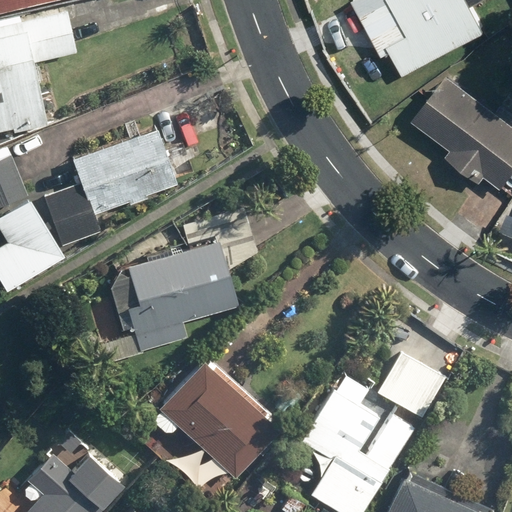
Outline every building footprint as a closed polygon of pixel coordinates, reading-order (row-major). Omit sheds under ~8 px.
[(0,0),(0,11),(47,0),(0,0)] [(402,74),(481,32),(468,7),(481,0),(351,0),(350,1),(380,58),(391,53),(402,74)] [(72,52),(61,6),(0,21),(0,127),(8,126),(10,133),(40,125),(24,64),(72,52)] [(511,176),(511,126),(441,73),(407,118),(449,150),(442,160),(472,183),(479,174),(501,191),(511,176)] [(57,244),(95,229),(89,213),(172,182),(151,126),(68,158),(76,179),(38,193),(57,244)] [(0,203),(24,194),(4,145),(0,146),(0,203)] [(0,212),(0,239),(1,241),(0,241),(0,288),(0,289),(57,256),(24,198),(0,212)] [(212,236),(121,265),(133,303),(122,307),(136,351),(182,336),(177,321),(234,303),(212,236)] [(342,511),(359,511),(439,373),(396,348),(363,406),(324,384),(293,439),(324,457),(304,490),(342,511)] [(195,356),(150,405),(227,475),(272,427),(195,356)] [(21,477),(38,493),(20,511),(90,511),(115,485),(78,453),(64,469),(45,452),(21,477)] [(487,511),(489,508),(399,467),(378,511),(487,511)]
